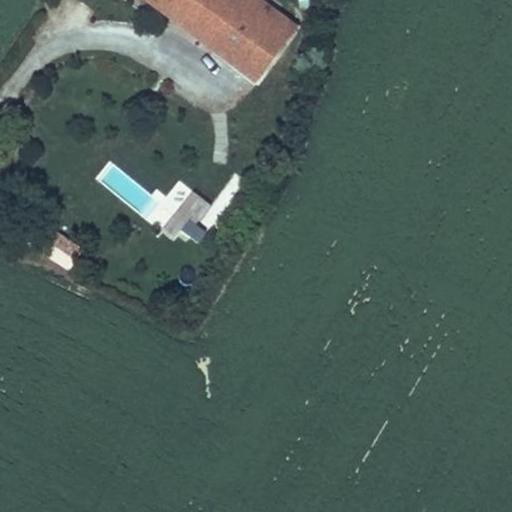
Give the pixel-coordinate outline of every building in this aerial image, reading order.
[(190,0),(226,26),(211,46),(233,62),(269,12),(252,0),(149,0),(172,17),(186,0),(190,0)] [(186,0),(172,17),(211,46),(226,26),(190,0),(186,0)] [(269,12),(233,62),(253,78),(290,28),(269,12)] [(177,180),(147,221),(177,243),(207,202),(177,180)] [(48,256),(61,237),(31,218),(19,239),(48,256)] [(78,248),(61,237),(48,256),(67,267),(78,248)]
